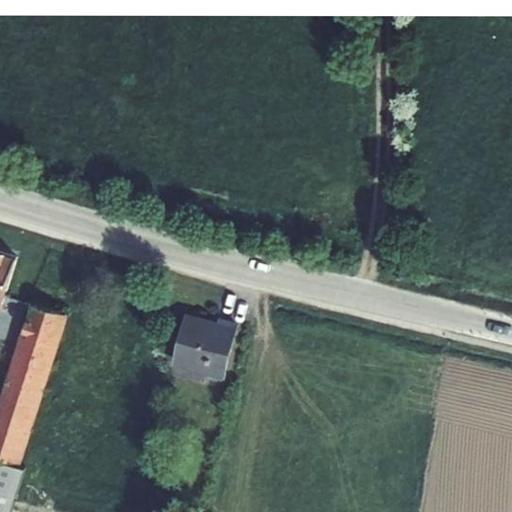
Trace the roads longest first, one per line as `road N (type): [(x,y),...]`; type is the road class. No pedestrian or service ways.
road 1 (tertiary): [(0,195),(171,248),(511,332)]
road 2 (track): [(381,0),(383,185),(356,297)]
